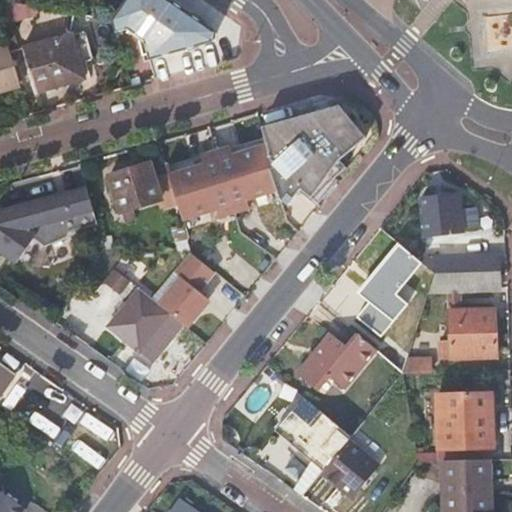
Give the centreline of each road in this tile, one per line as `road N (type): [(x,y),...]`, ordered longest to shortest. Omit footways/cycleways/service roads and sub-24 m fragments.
road 1 (residential): [(172,433),(441,105)]
road 2 (residential): [(0,153),(289,72)]
road 3 (residential): [(0,312),(172,433)]
road 4 (residential): [(441,105),(432,74),(350,0)]
road 5 (residential): [(172,433),(284,511)]
